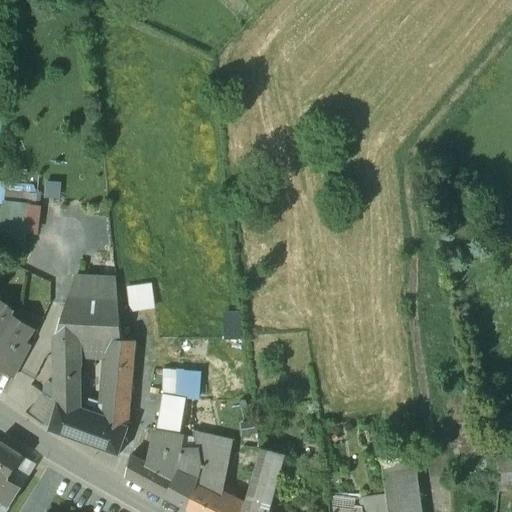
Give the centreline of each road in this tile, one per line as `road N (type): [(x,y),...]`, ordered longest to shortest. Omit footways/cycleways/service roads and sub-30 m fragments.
road 1 (track): [(441,441),(427,331),(425,166),(511,56)]
road 2 (tertiary): [(143,511),(0,422)]
